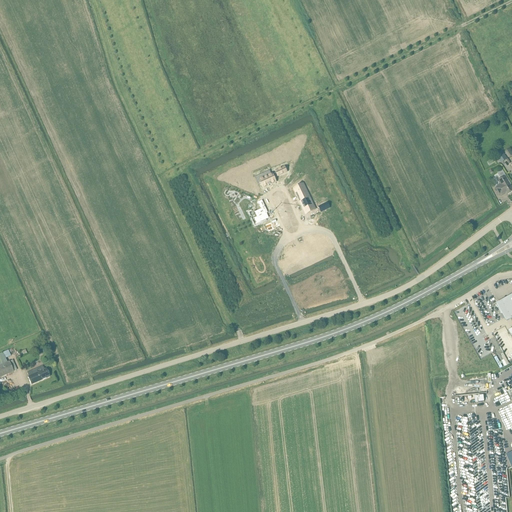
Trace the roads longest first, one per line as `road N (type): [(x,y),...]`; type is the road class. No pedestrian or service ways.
road 1 (unclassified): [(0,415),(397,291),(509,211)]
road 2 (unclassified): [(0,460),(360,349),(511,274)]
road 3 (primary): [(0,432),(359,323),(455,276)]
